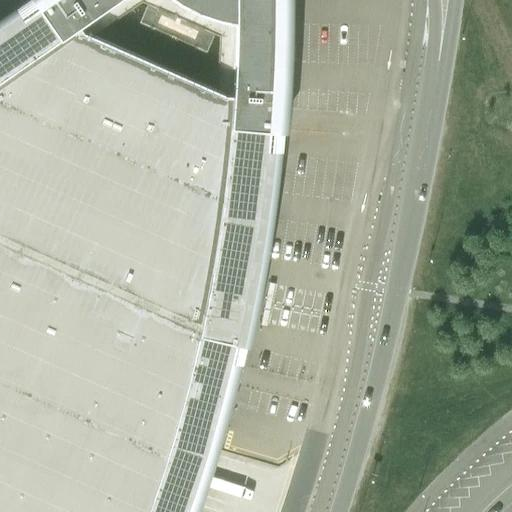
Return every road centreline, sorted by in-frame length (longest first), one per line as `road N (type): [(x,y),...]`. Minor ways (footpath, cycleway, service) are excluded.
road 1 (unclassified): [(379,126),(339,305),(328,398),(293,511)]
road 2 (secondary): [(427,155),(340,511)]
road 3 (unclassified): [(386,193),(341,436),(317,511)]
road 4 (secondary): [(454,0),(427,155)]
road 5 (unclassified): [(431,0),(427,155)]
road 6 (unclassified): [(511,423),(419,511)]
road 7 (unclassified): [(394,0),(379,126)]
